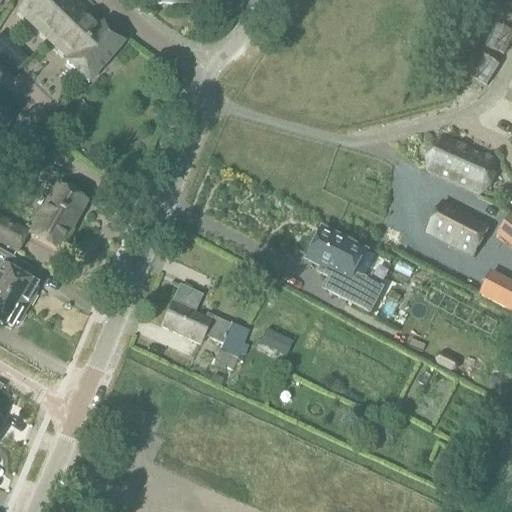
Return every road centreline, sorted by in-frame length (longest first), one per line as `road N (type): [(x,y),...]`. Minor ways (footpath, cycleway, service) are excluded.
road 1 (residential): [(75,416),(202,108),(203,71)]
road 2 (residential): [(203,71),(104,0)]
